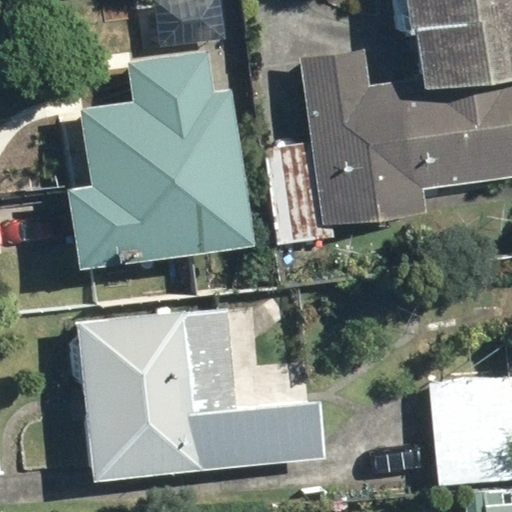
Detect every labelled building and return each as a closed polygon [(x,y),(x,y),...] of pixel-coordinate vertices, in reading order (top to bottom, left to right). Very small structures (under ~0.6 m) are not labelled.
[(511,75),(511,0),(399,0),(413,91),(511,75)] [(310,125),(325,218),(509,189),(494,96),(310,125)] [(219,101),(59,111),(69,268),(229,259),(219,101)] [(215,306),(63,317),(75,470),(301,455),(297,399),(222,404),(215,306)] [(416,380),(422,478),(511,472),(511,422),(509,374),(416,380)] [(511,511),(511,500),(485,502),(485,511),(511,511)]
